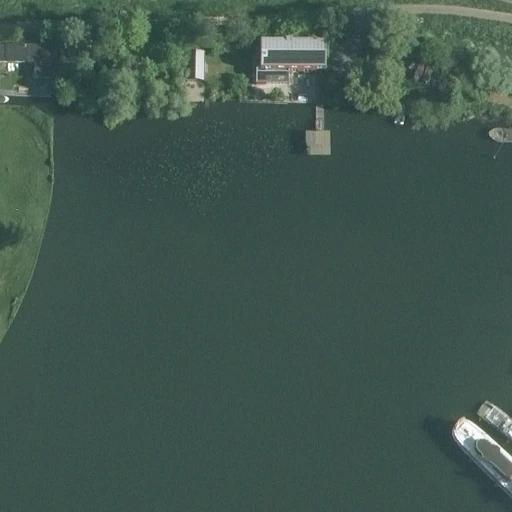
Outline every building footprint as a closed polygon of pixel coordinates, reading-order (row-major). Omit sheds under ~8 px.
[(162,65),(161,40),(120,41),(122,86),(147,85),(146,66),(162,65)] [(411,80),(414,66),(389,62),(392,45),(376,42),(371,71),(387,74),(387,75),(411,80)] [(97,65),(97,43),(82,44),(82,65),(97,65)] [(316,74),(316,46),(259,46),(259,74),(316,74)] [(49,64),(49,48),(0,47),(0,55),(5,55),(5,64),(49,64)] [(511,77),(511,54),(488,51),(485,73),(511,77)] [(407,97),(411,81),(388,76),(384,92),(407,97)]
